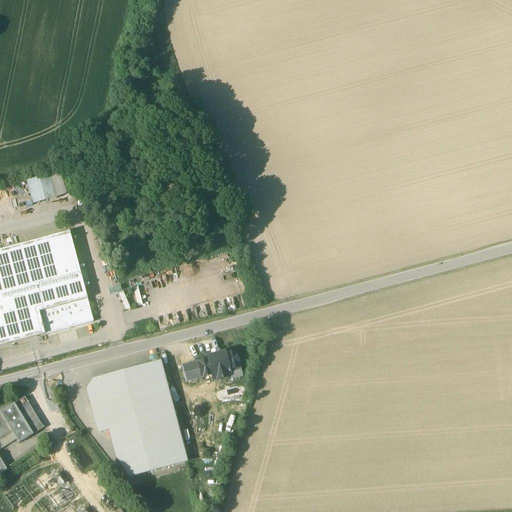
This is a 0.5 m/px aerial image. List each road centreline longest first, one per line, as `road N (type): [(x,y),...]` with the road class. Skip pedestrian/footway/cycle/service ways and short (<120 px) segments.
road 1 (tertiary): [(511,252),(0,386)]
road 2 (track): [(149,511),(78,418),(65,370)]
